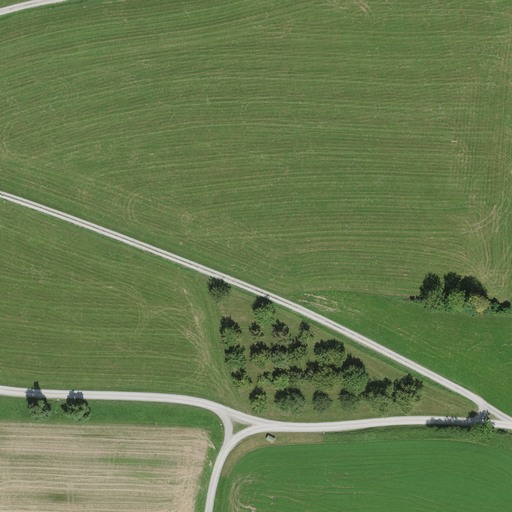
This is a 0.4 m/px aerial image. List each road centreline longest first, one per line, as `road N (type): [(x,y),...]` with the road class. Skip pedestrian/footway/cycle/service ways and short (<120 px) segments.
road 1 (track): [(504,423),(384,349),(256,291),(0,195)]
road 2 (track): [(209,511),(229,433),(219,408),(302,427),(511,425)]
road 3 (track): [(219,408),(180,398),(0,388)]
